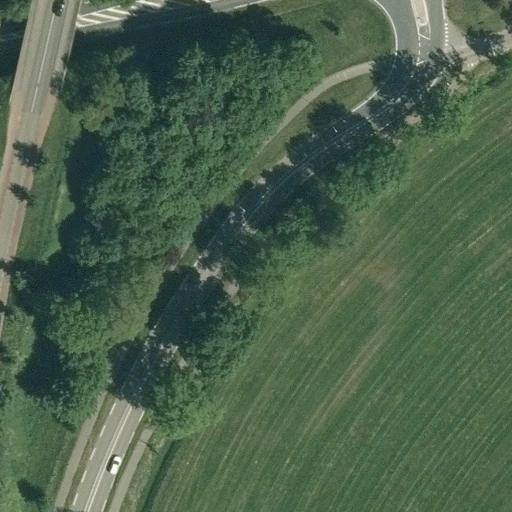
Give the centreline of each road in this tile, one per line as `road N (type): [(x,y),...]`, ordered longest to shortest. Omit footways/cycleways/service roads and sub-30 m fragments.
road 1 (secondary): [(86,511),(148,371),(237,230),(279,182),(399,95),(423,53)]
road 2 (secondary): [(0,261),(56,0)]
road 3 (primary): [(0,44),(234,0)]
